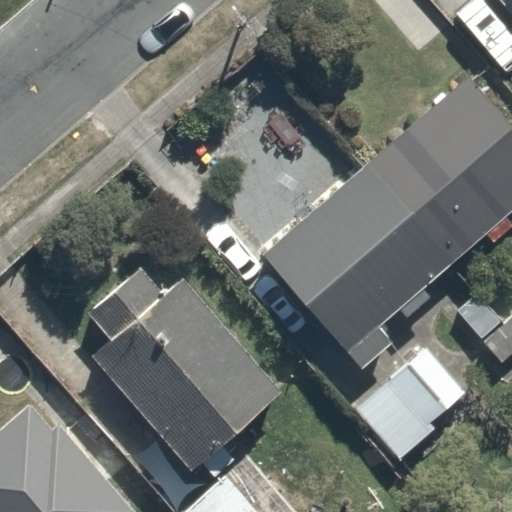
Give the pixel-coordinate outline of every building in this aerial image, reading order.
[(511,0),(450,0),(498,55),(511,43),(511,0)] [(208,250),(299,351),(499,173),(408,71),(208,250)] [(117,190),(123,254),(203,246),(197,182),(117,190)] [(27,330),(138,456),(220,385),(109,258),(27,330)] [(0,511),(55,511),(66,504),(0,427),(0,511)] [(511,511),(511,437),(469,436),(467,511),(511,511)] [(283,511),(227,452),(203,475),(162,511),(283,511)]
